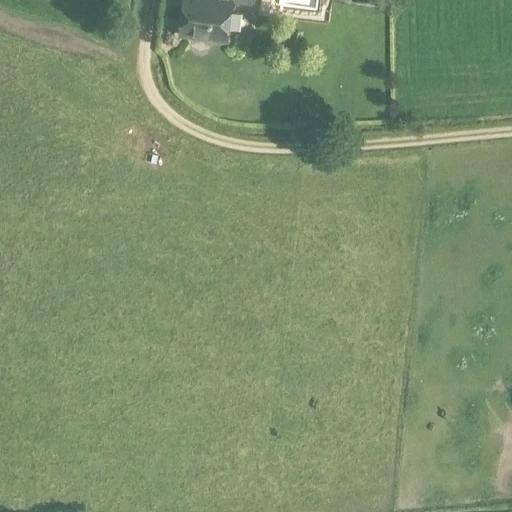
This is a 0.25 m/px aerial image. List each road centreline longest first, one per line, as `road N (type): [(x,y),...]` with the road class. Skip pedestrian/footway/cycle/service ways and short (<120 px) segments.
road 1 (track): [(149,0),(143,69),(152,98),(213,138),(291,147),(511,130)]
road 2 (track): [(0,22),(143,69)]
